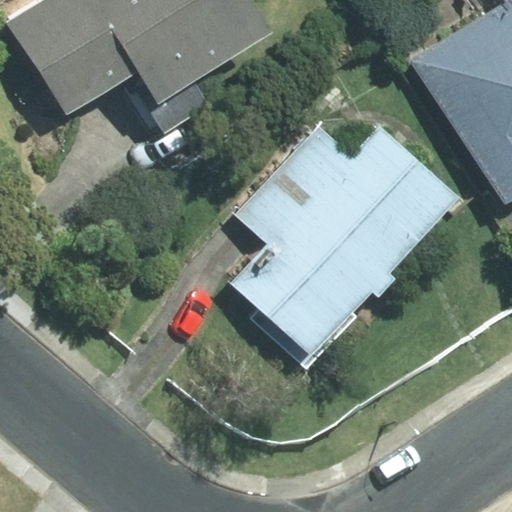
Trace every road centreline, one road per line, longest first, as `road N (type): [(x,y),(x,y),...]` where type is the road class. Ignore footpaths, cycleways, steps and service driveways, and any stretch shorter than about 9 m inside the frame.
road 1 (residential): [(167,511),(0,368)]
road 2 (residential): [(405,511),(511,442)]
